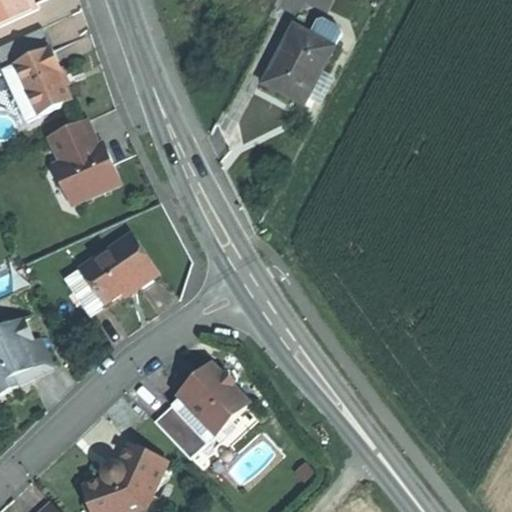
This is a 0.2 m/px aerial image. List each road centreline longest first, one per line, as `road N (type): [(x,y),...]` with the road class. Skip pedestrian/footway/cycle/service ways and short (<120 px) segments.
road 1 (residential): [(0,488),(129,362),(248,287)]
road 2 (secondary): [(121,0),(177,158),(248,287)]
road 3 (secondary): [(248,287),(427,511)]
